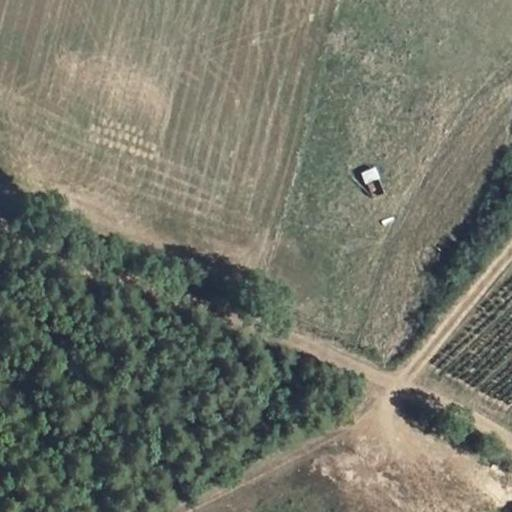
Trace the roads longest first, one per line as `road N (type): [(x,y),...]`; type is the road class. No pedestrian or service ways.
road 1 (track): [(0,207),(265,332),(459,410),(511,443)]
road 2 (track): [(511,253),(400,383),(341,427),(180,511)]
